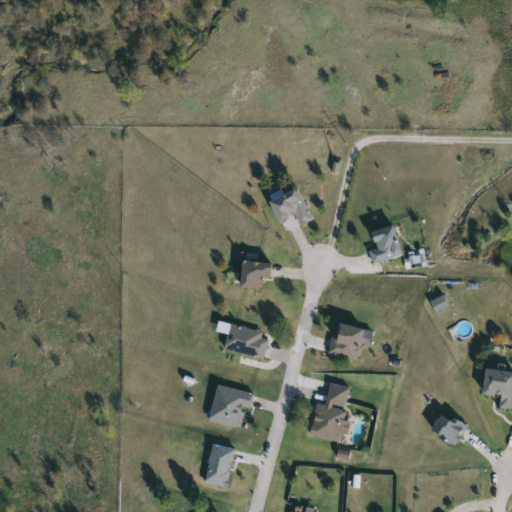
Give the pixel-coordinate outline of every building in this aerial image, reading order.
[(310,221),(297,226),(293,217),(275,224),(266,202),(296,189),(310,221)] [(369,264),(365,250),(373,248),(368,233),(391,226),(399,256),(369,264)] [(268,262),(267,278),(258,278),(258,288),(237,287),(238,261),(268,262)] [(267,334),(261,359),(220,349),(227,323),(267,334)] [(361,328),(356,359),(327,354),(333,323),(361,328)] [(511,380),(509,409),(497,408),(498,395),(479,394),(482,368),(511,370),(511,380)] [(313,403),(324,405),(327,383),(346,386),(338,441),(308,436),(313,403)] [(241,428),(207,422),(214,386),(248,392),(241,428)] [(447,421),(451,416),(465,428),(450,447),(427,428),(439,413),(447,421)] [(225,488),(202,484),(209,444),(232,448),(225,488)]
